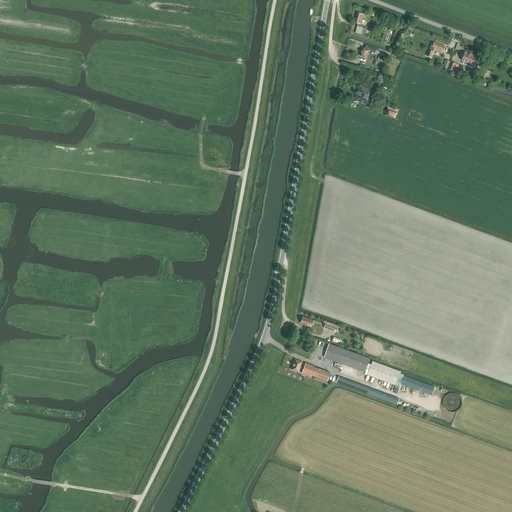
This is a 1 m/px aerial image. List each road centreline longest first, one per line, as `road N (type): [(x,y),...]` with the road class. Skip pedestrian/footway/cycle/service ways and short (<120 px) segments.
road 1 (unclassified): [(182,511),(264,337),(327,0)]
road 2 (track): [(135,511),(211,354),(275,0)]
road 3 (unclassified): [(511,54),(369,0)]
road 4 (track): [(142,498),(0,474)]
